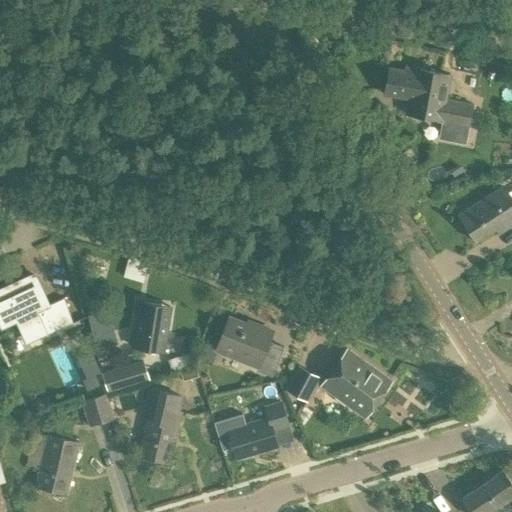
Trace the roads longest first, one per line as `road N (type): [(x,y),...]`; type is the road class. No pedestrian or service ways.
road 1 (residential): [(489,376),(147,244),(35,211)]
road 2 (tertiary): [(489,376),(254,0)]
road 3 (residential): [(254,509),(511,421)]
road 4 (residential): [(511,52),(257,0)]
